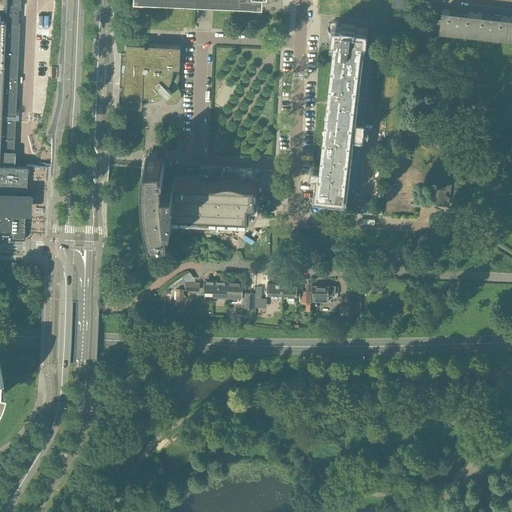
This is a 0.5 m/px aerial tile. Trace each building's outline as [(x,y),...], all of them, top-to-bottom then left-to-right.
[(0,0),(0,238),(20,239),(24,239),(25,214),(31,213),(31,191),(26,191),(27,166),(27,165),(26,165),(25,165),(19,165),(14,165),(14,163),(6,163),(6,153),(17,154),(18,138),(15,138),(15,136),(14,136),(14,134),(15,115),(16,102),(16,94),(19,21),(17,21),(18,8),(20,8),(20,0),(0,0)] [(476,13),(442,9),(441,19),(440,30),(473,34),(476,13)] [(506,38),(509,17),(476,13),(473,34),(506,38)] [(432,29),(436,29),(440,30),(441,19),(434,19),(432,29)] [(317,190),(345,193),(364,30),(351,29),(351,27),(344,26),(343,28),(340,28),(341,22),(334,21),(333,21),(332,21),(331,21),(330,22),(329,23),(328,24),(328,25),(328,26),(328,27),(328,28),(328,29),(329,30),(330,31),(331,31),(332,32),(331,41),(335,42),(334,49),(317,190)] [(126,43),(124,98),(124,101),(129,106),(142,106),(143,101),(150,101),(151,101),(153,101),(155,101),(157,100),(164,97),(167,102),(173,102),(175,102),(176,101),(177,101),(178,101),(179,100),(180,99),(180,98),(181,96),(181,95),(181,94),(181,93),(181,92),(180,91),(178,86),(178,85),(177,84),(177,83),(178,82),(179,79),(179,78),(179,77),(179,76),(179,75),(179,74),(178,73),(178,72),(177,71),(176,71),(175,70),(173,70),(173,67),(180,67),(180,58),(181,58),(182,58),(182,57),(182,56),(182,55),(182,54),(181,53),(180,53),(181,45),(149,44),(149,46),(145,46),(145,43),(126,43)] [(144,170),(144,174),(144,179),(144,184),(144,189),(145,194),(145,198),(146,203),(147,209),(148,213),(149,218),(150,223),(151,227),(153,232),(154,232),(154,231),(170,230),(168,215),(172,215),(172,216),(173,216),(173,215),(203,216),(247,218),(247,219),(248,219),(249,201),(256,202),(254,183),(255,183),(255,182),(248,182),(245,181),(244,181),(242,181),(238,179),(236,179),(233,178),(230,178),(228,178),(225,178),(223,179),(219,179),(217,180),(215,180),(213,180),(210,180),(207,180),(204,179),(202,178),(199,177),(196,177),(193,176),(190,176),(187,177),(185,177),(184,177),(181,178),(178,178),(177,179),(175,179),(175,178),(174,177),(174,178),(165,178),(163,162),(162,154),(146,156),(146,155),(145,155),(145,160),(144,164),(144,165),(144,166),(144,170)] [(449,205),(450,193),(452,177),(438,175),(435,203),(449,205)] [(228,280),(205,279),(205,290),(213,290),(212,297),(227,297),(228,280)] [(243,281),(228,280),(227,297),(242,298),(242,291),(243,281)] [(200,282),(185,281),(185,290),(199,291),(200,282)] [(282,293),(282,282),(268,282),(267,293),(282,293)] [(282,282),(282,293),(288,294),(287,300),(299,300),(300,289),(297,289),(297,283),(282,282)] [(335,285),(313,284),(312,300),(328,300),(329,294),(335,295),(335,285)] [(243,303),(255,303),(255,288),(250,287),(250,294),(244,294),(243,303)] [(184,289),(176,288),(175,300),(183,300),(184,289)] [(302,290),(301,298),(301,301),(310,301),(310,299),(311,291),(302,290)] [(361,295),(349,295),(348,307),(361,308),(361,301),(361,295)]
